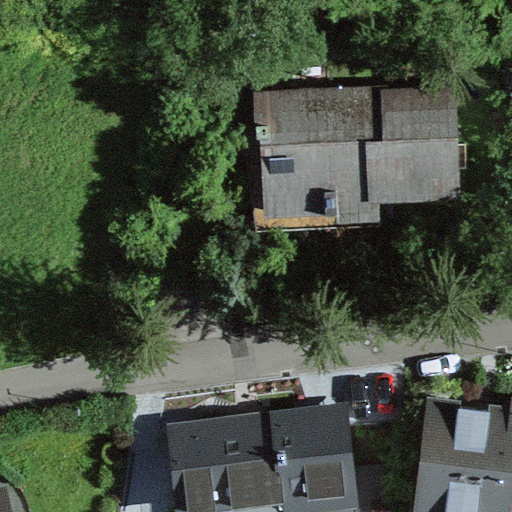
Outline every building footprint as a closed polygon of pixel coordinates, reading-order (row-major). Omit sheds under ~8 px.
[(388,89),(258,95),(260,140),(266,139),(269,209),(326,206),(327,212),(337,211),(336,191),(371,190),(372,196),(456,192),(451,89),(388,92),(388,89)] [(161,236),(152,286),(225,269),(215,220),(161,236)] [(506,449),(511,411),(434,401),(420,511),(427,511),(503,511),(511,450),(506,449)] [(347,413),(316,416),(321,472),(352,469),(347,413)] [(316,416),(173,430),(182,509),(324,495),(321,472),(316,416)] [(0,511),(9,511),(5,493),(0,494),(0,511)]
